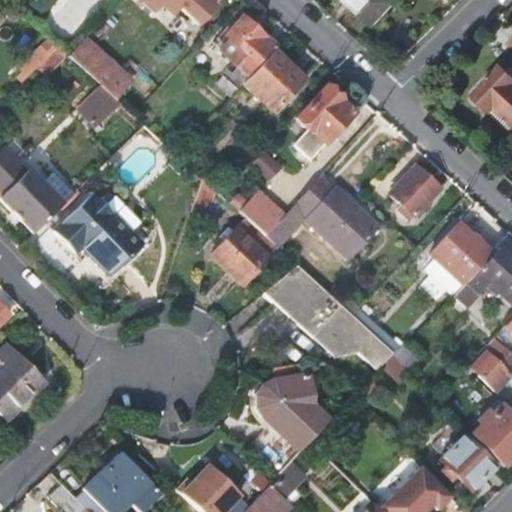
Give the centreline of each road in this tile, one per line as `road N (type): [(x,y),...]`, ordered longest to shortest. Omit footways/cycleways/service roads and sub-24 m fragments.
road 1 (unclassified): [(391,100),(511,209)]
road 2 (residential): [(0,259),(86,347),(100,378)]
road 3 (residential): [(100,378),(88,409),(0,491)]
road 4 (unclassified): [(280,0),(391,100)]
road 5 (unclassified): [(492,0),(391,100)]
